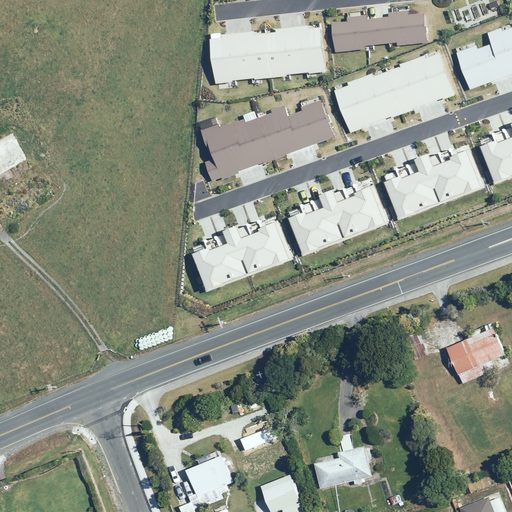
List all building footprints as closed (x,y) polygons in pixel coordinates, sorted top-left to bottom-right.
[(425,13),(333,20),(335,49),(427,42),(425,13)] [(208,36),(212,82),(329,71),(324,25),(208,36)] [(458,55),(471,92),(511,76),(511,26),(489,35),(492,42),(458,55)] [(438,51),(338,88),(355,133),(455,96),(438,51)] [(237,121),(207,132),(217,160),(207,164),(215,183),(335,138),(321,101),(241,131),(237,121)] [(5,149),(24,139),(7,108),(0,111),(0,160),(0,161),(9,156),(5,149)] [(511,133),(480,145),(494,183),(511,176),(511,123),(511,124),(511,125),(511,133)] [(383,182),(397,220),(482,189),(469,151),(434,163),(431,154),(414,160),(417,169),(383,182)] [(286,216),(300,254),(385,223),(371,185),(337,198),(334,188),(317,194),(320,203),(286,216)] [(192,254),(206,292),(292,261),(278,223),(243,236),(240,226),(224,232),(227,242),(192,254)] [(464,321),(440,331),(455,366),(502,347),(484,305),(478,308),(480,314),(474,317),(472,313),(462,317),(464,321)] [(431,355),(433,360),(429,362),(433,372),(436,370),(437,373),(447,369),(440,351),(431,355)] [(492,366),(474,371),(476,376),(478,375),(482,391),(499,386),(496,376),(495,376),(492,366)] [(332,435),(333,441),(308,447),(314,471),(348,463),(349,466),(357,464),(356,461),(366,459),(358,430),(347,432),(344,416),(333,419),(337,434),(332,435)] [(202,441),(192,445),(193,448),(180,453),(189,476),(183,478),(186,484),(174,489),(180,505),(192,501),(188,493),(217,481),(215,476),(222,473),(220,468),(226,465),(216,439),(203,444),(202,441)] [(484,462),(488,474),(503,469),(499,457),(484,462)] [(283,458),(255,469),(265,496),(276,492),(280,502),(298,495),(283,458)] [(495,511),(489,495),(459,507),(461,511),(495,511)] [(227,500),(219,502),(221,508),(229,506),(227,500)]
